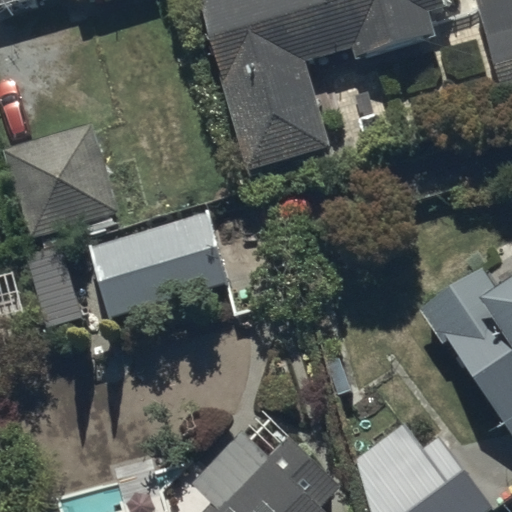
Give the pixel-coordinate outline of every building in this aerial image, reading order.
[(198,0),(246,167),(329,144),(306,62),(356,48),(358,58),(433,37),(426,13),(442,8),(439,0),(198,0)] [(511,0),(480,0),(477,1),(504,99),(511,96),(511,0)] [(92,126),(5,157),(33,239),(121,209),(92,126)] [(91,249),(111,320),(228,284),(206,214),(91,249)] [(28,269),(47,328),(81,317),(62,257),(28,269)] [(450,340),(511,432),(511,280),(500,289),(486,268),(419,313),(442,346),(450,340)] [(403,422),(354,461),(370,511),(483,511),(495,503),(438,432),(421,445),(403,422)] [(326,511),(321,507),(342,486),(289,435),(273,452),(248,428),(194,483),(213,502),(203,511),(326,511)]
